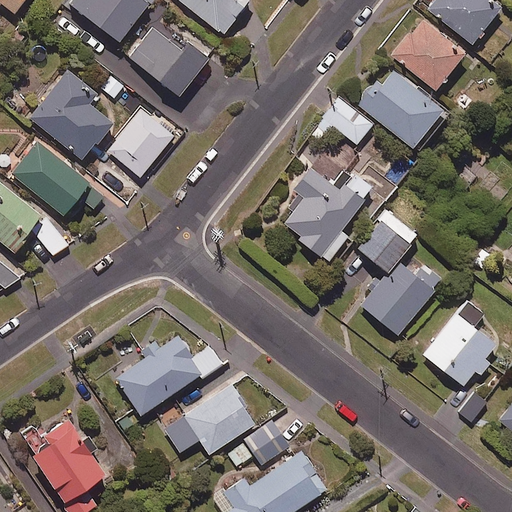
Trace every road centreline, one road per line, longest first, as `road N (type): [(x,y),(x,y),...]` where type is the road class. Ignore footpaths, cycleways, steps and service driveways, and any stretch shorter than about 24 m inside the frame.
road 1 (residential): [(158,243),(502,511)]
road 2 (residential): [(158,243),(355,0)]
road 3 (residential): [(0,347),(158,243)]
